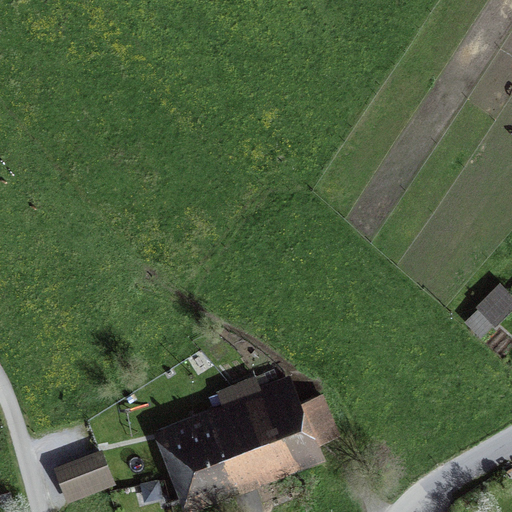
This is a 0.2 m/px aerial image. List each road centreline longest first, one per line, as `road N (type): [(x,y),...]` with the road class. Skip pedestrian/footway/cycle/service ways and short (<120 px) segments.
road 1 (unclassified): [(47,511),(0,373)]
road 2 (residential): [(511,440),(455,473),(412,511)]
